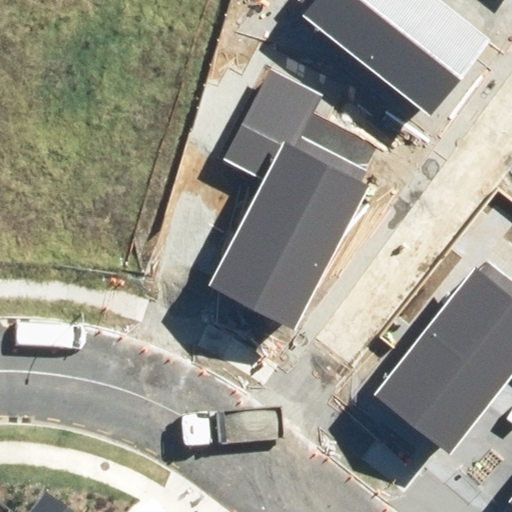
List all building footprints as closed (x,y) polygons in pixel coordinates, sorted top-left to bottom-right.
[(171,60),(168,0),(17,0),(23,166),(135,162),(132,61),(171,60)] [(318,0),(426,80),(456,41),(441,30),(454,13),(437,0),(318,0)] [(275,171),(221,284),(292,317),(355,183),(286,151),(311,98),(269,79),(235,153),(275,171)] [(388,398),(450,444),(511,361),(511,305),(477,280),(388,398)] [(69,511),(51,497),(39,511),(69,511)]
